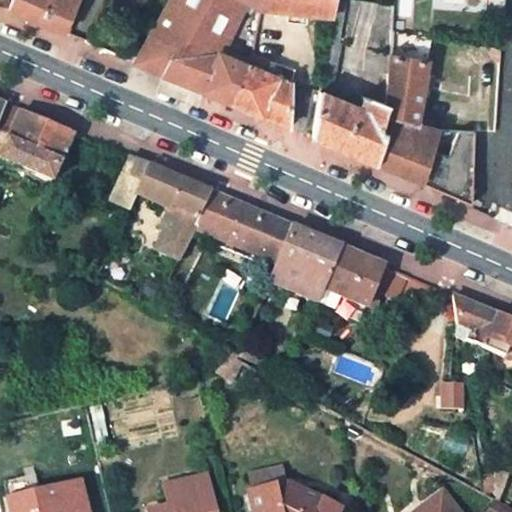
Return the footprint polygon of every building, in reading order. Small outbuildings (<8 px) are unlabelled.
[(13,0),(10,9),(65,33),(78,0),(13,0)] [(263,0),(169,0),(135,63),(162,74),(164,69),(203,85),(200,90),(229,103),(247,63),(228,56),(234,42),(228,40),(247,3),(261,9),(263,0)] [(263,0),(261,9),(288,12),(307,14),(333,18),(335,0),(263,0)] [(306,26),(307,14),(288,12),(287,24),(306,26)] [(392,56),(429,62),(433,38),(394,31),(392,56)] [(337,97),(344,43),(330,40),(318,114),(335,116),(337,97)] [(392,56),(367,51),(366,69),(391,73),(392,56)] [(266,71),(269,62),(251,55),(248,64),(266,71)] [(391,73),(389,108),(390,109),(384,132),(389,134),(379,166),(420,184),(436,131),(418,125),(400,119),(403,105),(420,109),(429,62),(392,56),(391,73)] [(229,103),(290,129),(290,82),(266,71),(248,64),(247,63),(229,103)] [(162,74),(200,90),(203,85),(164,69),(162,74)] [(350,102),(337,97),(335,116),(318,114),(315,139),(330,146),(350,102)] [(366,110),(370,100),(363,97),(359,107),(366,110)] [(359,107),(350,102),(330,146),(379,166),(389,134),(384,132),(390,109),(389,108),(370,100),(366,110),(359,107)] [(418,125),(420,109),(403,105),(400,119),(418,125)] [(0,117),(0,160),(52,182),(68,145),(87,153),(91,142),(5,106),(0,117)] [(129,158),(109,203),(128,211),(134,195),(147,166),(129,158)] [(154,250),(177,261),(186,241),(194,225),(210,193),(147,166),(134,195),(170,211),(162,229),(154,250)] [(210,193),(194,225),(276,260),(290,227),(210,193)] [(276,260),(267,282),(318,304),(324,290),(341,249),(290,227),(276,260)] [(324,290),(365,308),(383,266),(341,249),(324,290)] [(318,304),(360,321),(365,308),(324,290),(318,304)] [(457,325),(467,329),(463,340),(482,348),(495,315),(451,296),(457,325)] [(511,322),(495,315),(482,348),(505,358),(509,348),(511,348),(511,322)] [(216,372),(227,378),(237,359),(235,359),(236,356),(226,352),(216,372)] [(237,359),(227,378),(232,381),(242,362),(237,359)] [(342,511),(343,511),(300,491),(299,495),(287,489),(286,484),(284,484),(281,469),(251,476),(255,492),(249,493),(252,511),(342,511)] [(213,511),(206,475),(164,485),(169,507),(148,511),(213,511)] [(495,492),(493,477),(480,479),(483,494),(484,494),(495,492)] [(86,511),(80,482),(8,499),(10,511),(86,511)] [(455,511),(443,495),(419,511),(455,511)] [(489,511),(511,511),(496,501),(489,511)]
